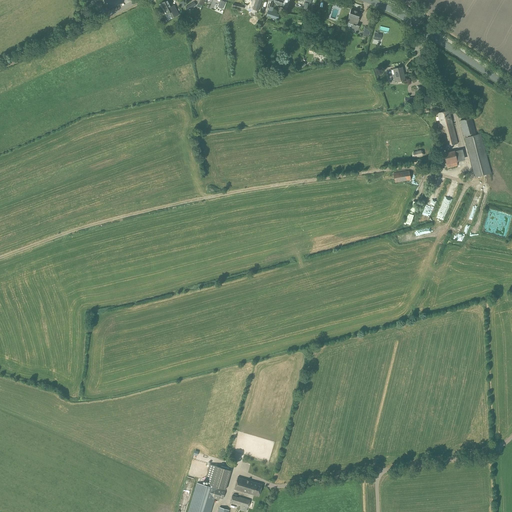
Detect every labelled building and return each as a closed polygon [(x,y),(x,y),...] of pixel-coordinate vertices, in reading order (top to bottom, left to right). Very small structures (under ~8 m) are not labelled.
[(124,2),(123,0),(104,0),(108,9),(124,2)] [(167,0),(161,3),(167,14),(167,15),(169,16),(170,15),(172,18),(179,15),(176,9),(174,5),(171,6),(168,0),(167,0)] [(255,0),(252,9),(258,11),(262,1),(261,0),(255,0)] [(105,12),(100,2),(95,4),(100,14),(105,12)] [(194,2),(185,7),(187,10),(196,5),(194,2)] [(273,8),(273,7),(269,6),(268,11),(266,16),(278,20),(279,14),(272,12),(273,8)] [(351,10),(348,18),(347,22),(354,24),(352,28),(358,30),(360,25),(357,24),(360,17),(359,17),(360,13),(351,10)] [(371,28),(365,26),(362,36),(369,37),(371,28)] [(393,69),(395,75),(393,75),(395,81),(405,79),(402,67),(400,67),(399,67),(399,68),(393,69)] [(449,110),(437,113),(446,146),(457,144),(449,110)] [(472,118),(460,121),(465,138),(475,177),(491,173),(481,134),(476,135),(472,118)] [(455,151),(454,150),(443,153),(447,169),(457,166),(457,163),(457,162),(465,160),(462,149),(455,151)] [(409,171),(394,173),(395,183),(411,180),(409,171)] [(486,209),(480,232),(503,237),(508,214),(486,209)] [(225,490),(231,471),(210,464),(206,478),(209,479),(208,484),(225,490)] [(259,496),(262,485),(238,477),(234,489),(259,496)] [(225,491),(197,483),(188,511),(210,511),(214,499),(222,501),(225,491)] [(239,497),(239,498),(232,496),(230,503),(248,508),(250,500),(239,497)]
